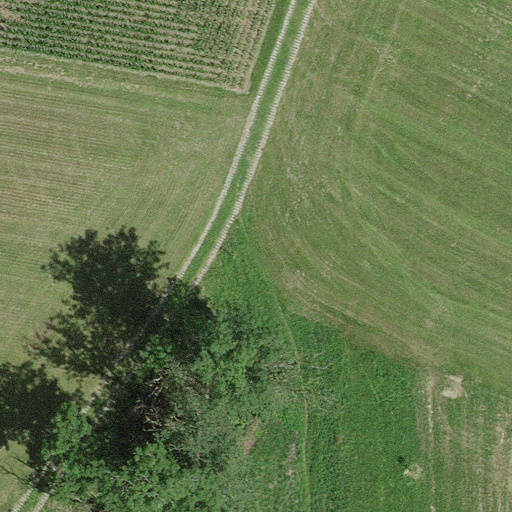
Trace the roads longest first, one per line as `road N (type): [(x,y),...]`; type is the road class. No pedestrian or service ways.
road 1 (track): [(237,208),(177,313),(36,511)]
road 2 (track): [(310,0),(237,208)]
